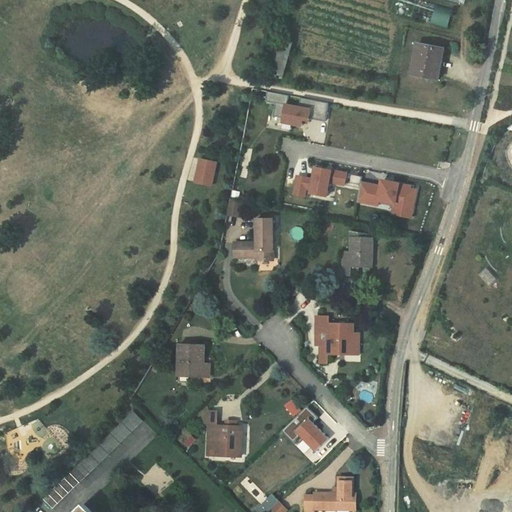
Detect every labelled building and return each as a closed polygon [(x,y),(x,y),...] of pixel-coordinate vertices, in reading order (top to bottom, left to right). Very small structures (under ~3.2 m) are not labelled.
[(406,0),(404,18),(451,25),(454,6),(411,0),(406,0)] [(418,44),(412,74),(438,79),(444,49),(418,44)] [(280,47),(274,73),(286,76),(292,50),(280,47)] [(328,122),(330,102),(304,99),(303,105),(289,103),(290,95),(270,92),(269,101),(278,102),(276,118),(286,119),(285,125),(306,127),(307,119),(328,122)] [(207,164),(216,165),(217,162),(201,158),(196,182),(212,185),(213,181),(207,180),(208,175),(202,173),(203,168),(207,169),(207,164)] [(216,165),(207,164),(207,169),(203,168),(202,173),(208,175),(207,180),(213,181),(216,165)] [(331,197),(337,169),(317,165),(315,178),(298,174),(293,194),(310,197),(311,193),(331,197)] [(349,185),(349,171),(337,171),(337,185),(349,185)] [(415,219),(421,186),(384,179),(383,184),(363,181),(359,203),(381,207),(382,203),(394,205),(392,215),(415,219)] [(228,214),(240,217),(243,201),(231,199),(228,214)] [(235,243),(235,257),(257,257),(257,260),(273,260),(273,219),(257,219),(257,243),(235,243)] [(344,252),(343,275),(351,275),(351,266),(373,267),(374,238),(368,238),(368,235),(352,232),(351,252),(344,252)] [(330,316),(317,316),(316,344),(321,344),(329,344),(329,323),(330,316)] [(321,344),(320,363),(328,363),(328,354),(354,354),(354,342),(355,323),(329,323),(329,344),(321,344)] [(180,344),(179,375),(204,376),(205,363),(205,345),(180,344)] [(293,399),(286,404),(294,416),(302,410),(293,399)] [(294,442),(301,436),(318,453),(332,439),(315,421),(319,418),(308,406),(283,430),(294,442)] [(44,499),(53,508),(143,421),(134,411),(44,499)] [(210,424),(210,419),(218,419),(218,411),(210,411),(203,418),(203,424),(210,424)] [(218,426),(218,419),(210,419),(210,424),(208,452),(216,452),(216,455),(242,456),(243,427),(237,427),(227,426),(218,426)] [(192,436),(186,443),(190,446),(196,439),(192,436)] [(315,506),(315,508),(338,509),(350,509),(356,509),(357,493),(353,493),(354,477),(340,477),(339,487),(339,493),(334,493),(315,493),(315,495),(306,495),(306,506),(315,506)] [(279,502),(272,510),(273,511),(284,511),(287,510),(279,502)]
